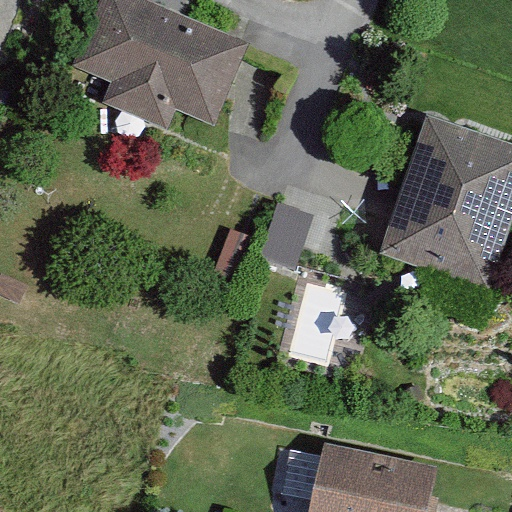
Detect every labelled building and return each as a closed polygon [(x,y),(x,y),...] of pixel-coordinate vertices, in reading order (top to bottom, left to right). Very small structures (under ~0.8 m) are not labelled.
[(246,48),(130,0),(102,0),(75,63),(94,71),(113,79),(103,102),(108,104),(150,122),(164,128),(176,102),(216,119),(224,98),(238,67),(246,48)] [(511,217),(511,144),(426,118),(384,255),(491,287),(503,246),(511,217)] [(293,209),(279,204),(261,258),(295,269),(313,215),(293,209)] [(253,238),(232,230),(216,277),(237,285),(253,238)] [(26,286),(2,275),(0,279),(0,293),(18,302),(26,286)] [(426,511),(431,494),(437,466),(324,443),(321,456),(309,511),(426,511)]
